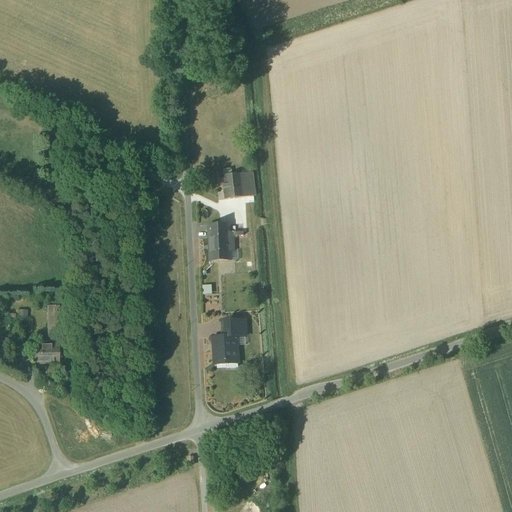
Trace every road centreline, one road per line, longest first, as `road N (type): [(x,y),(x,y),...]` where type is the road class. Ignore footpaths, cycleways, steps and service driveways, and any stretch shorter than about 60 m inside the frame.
road 1 (unclassified): [(179,0),(199,430)]
road 2 (unclassified): [(199,430),(511,328)]
road 3 (unclassified): [(62,475),(199,430)]
